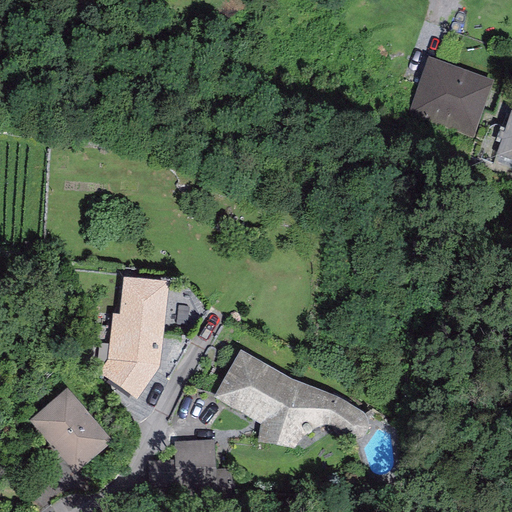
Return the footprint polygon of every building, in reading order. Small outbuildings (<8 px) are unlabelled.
[(494,80),(427,56),(406,113),(473,138),(494,80)] [(511,110),(511,111),(491,163),(511,170),(511,110)] [(167,282),(123,277),(119,314),(111,312),(107,361),(97,372),(136,399),(159,366),(167,282)] [(292,380),(239,350),(213,397),(260,422),(256,442),(293,450),(298,442),(305,434),(310,431),(319,427),(327,425),(335,428),(343,434),(353,437),(361,437),(364,435),(368,426),(367,420),(363,412),(337,397),(292,380)] [(112,439),(66,388),(29,420),(75,472),(112,439)] [(173,441),(174,460),(147,461),(149,498),(229,494),(228,469),(215,469),(213,439),(173,441)]
